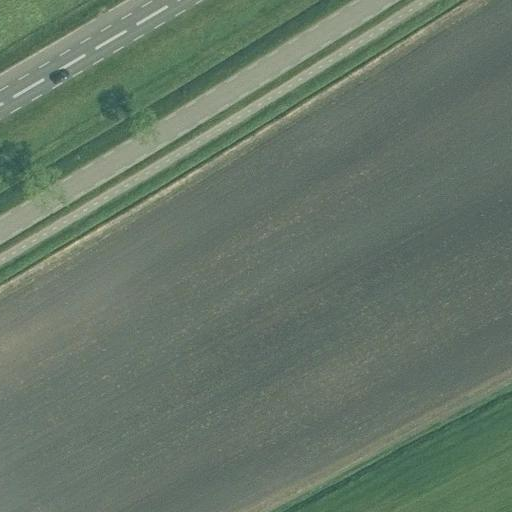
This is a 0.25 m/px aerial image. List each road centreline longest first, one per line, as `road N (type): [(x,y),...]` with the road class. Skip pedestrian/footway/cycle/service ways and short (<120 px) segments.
road 1 (tertiary): [(0,228),(377,0)]
road 2 (primary): [(0,103),(172,0)]
